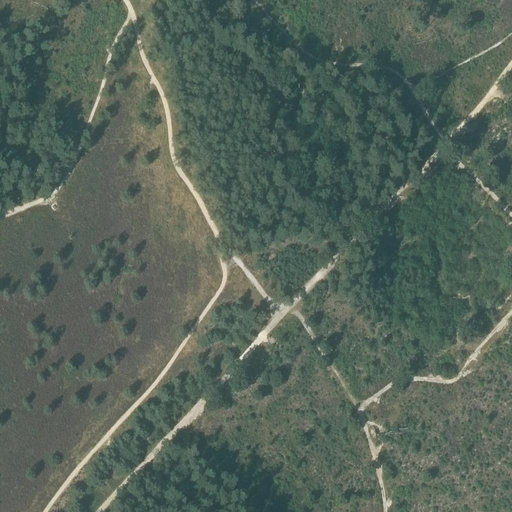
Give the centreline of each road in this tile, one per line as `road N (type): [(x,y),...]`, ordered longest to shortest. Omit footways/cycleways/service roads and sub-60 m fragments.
road 1 (track): [(99,511),(443,146)]
road 2 (track): [(46,511),(161,376),(219,290),(219,237)]
road 3 (track): [(0,215),(53,194),(78,151),(112,46),(133,14)]
road 4 (track): [(219,237),(174,160),(164,100),(142,58),(133,14)]
road 5 (track): [(303,52),(403,78),(443,146)]
